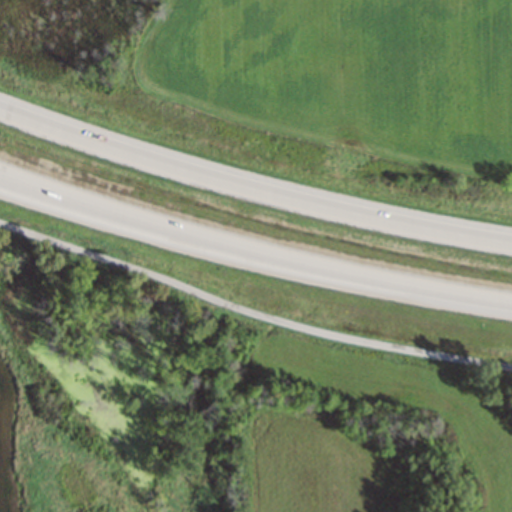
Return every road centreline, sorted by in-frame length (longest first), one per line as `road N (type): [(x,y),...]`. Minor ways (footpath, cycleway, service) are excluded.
road 1 (trunk): [(511,243),(231,182),(0,108)]
road 2 (trunk): [(0,171),(299,262),(511,303)]
road 3 (trunk): [(0,185),(130,225),(181,231)]
